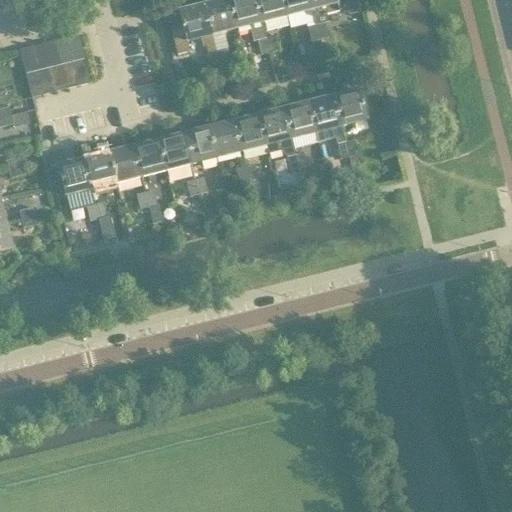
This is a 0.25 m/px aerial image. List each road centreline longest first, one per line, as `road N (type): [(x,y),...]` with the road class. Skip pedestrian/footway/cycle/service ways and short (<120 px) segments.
road 1 (unclassified): [(0,381),(434,274)]
road 2 (residential): [(44,109),(119,90),(98,3)]
